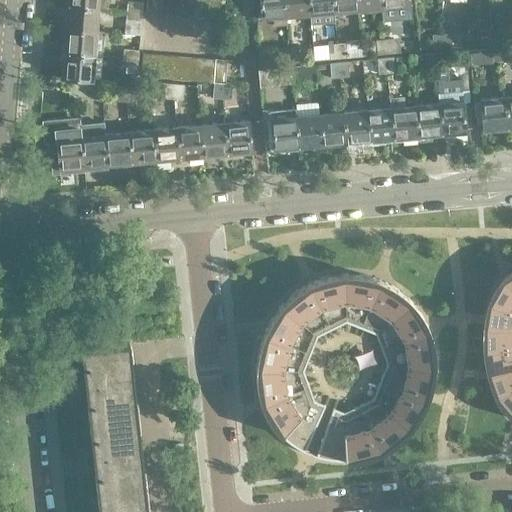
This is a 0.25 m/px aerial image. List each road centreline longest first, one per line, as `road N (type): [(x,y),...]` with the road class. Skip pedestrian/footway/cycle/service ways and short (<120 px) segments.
road 1 (unclassified): [(196,219),(511,187)]
road 2 (residential): [(226,511),(196,219)]
road 3 (residential): [(241,511),(491,486)]
road 4 (unclassified): [(29,511),(0,264)]
road 5 (unclassified): [(0,241),(196,219)]
road 6 (unclassified): [(0,185),(11,0)]
